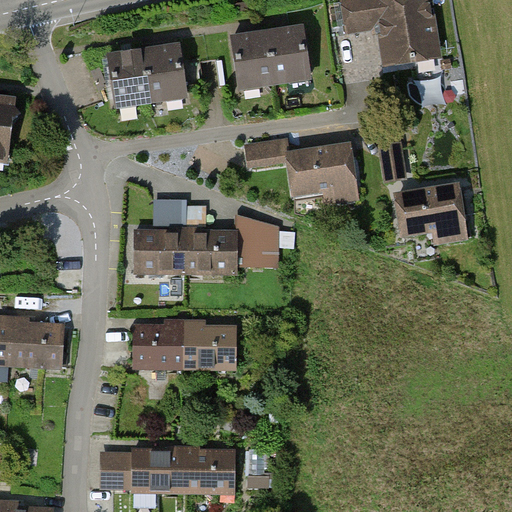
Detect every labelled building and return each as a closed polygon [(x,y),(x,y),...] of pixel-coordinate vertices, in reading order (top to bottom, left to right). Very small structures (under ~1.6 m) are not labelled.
[(447,64),(435,0),(416,0),(379,7),(378,0),(361,0),(345,3),(352,41),(385,35),(391,74),(447,64)] [(238,43),(246,98),(317,87),(309,33),(238,43)] [(114,61),(122,116),(195,106),(188,51),(114,61)] [(0,99),(0,167),(16,169),(25,103),(0,99)] [(402,133),(378,139),(386,172),(410,167),(402,133)] [(357,151),(291,161),(297,201),(329,197),(331,210),(365,205),(357,151)] [(468,194),(402,204),(408,244),(440,240),(442,253),(476,248),(468,194)] [(141,279),(192,279),(192,233),(141,233),(141,279)] [(192,279),(243,279),(243,233),(192,233),(192,279)] [(18,328),(0,326),(0,373),(15,374),(18,328)] [(71,332),(18,328),(15,374),(68,378),(71,332)] [(190,331),(138,331),(138,379),(190,379),(190,331)] [(242,331),(190,331),(190,379),(242,380),(242,331)] [(174,458),(109,458),(109,499),(175,499),(174,458)] [(240,458),(174,458),(175,499),(240,498),(240,458)]
